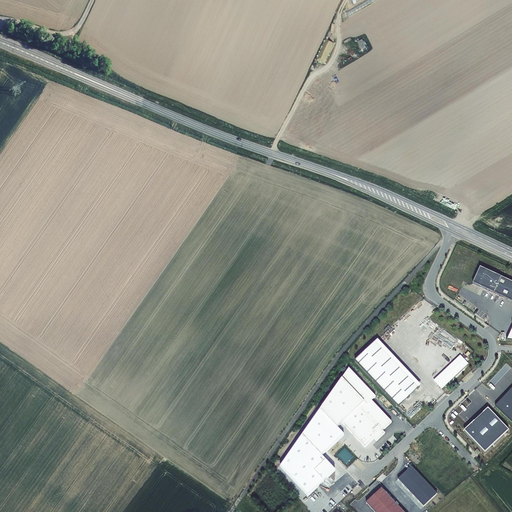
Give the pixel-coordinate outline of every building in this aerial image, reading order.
[(362,50),(366,48),(362,39),(357,41),(362,50)] [(511,281),(482,267),(474,283),(511,300),(511,281)] [(355,362),(397,406),(420,385),(378,340),(355,362)] [(348,368),(319,409),(337,429),(342,425),(364,449),(374,440),(377,442),(386,434),(384,432),(392,423),(372,402),(376,397),(348,368)] [(511,388),(495,407),(511,422),(511,388)] [(300,435),(321,457),(344,435),(337,429),(319,409),(300,435)] [(465,432),(485,453),(509,431),(489,410),(465,432)] [(279,467),(307,497),(335,471),(321,457),(300,435),(279,467)] [(398,480),(424,507),(438,493),(412,466),(398,480)] [(402,511),(381,490),(366,504),(373,511),(402,511)]
